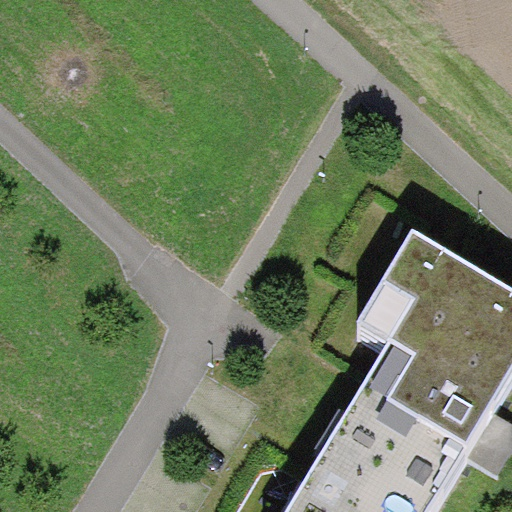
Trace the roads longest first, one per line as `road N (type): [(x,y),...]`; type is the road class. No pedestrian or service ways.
road 1 (residential): [(94,511),(215,313),(0,118)]
road 2 (residential): [(511,223),(275,0)]
